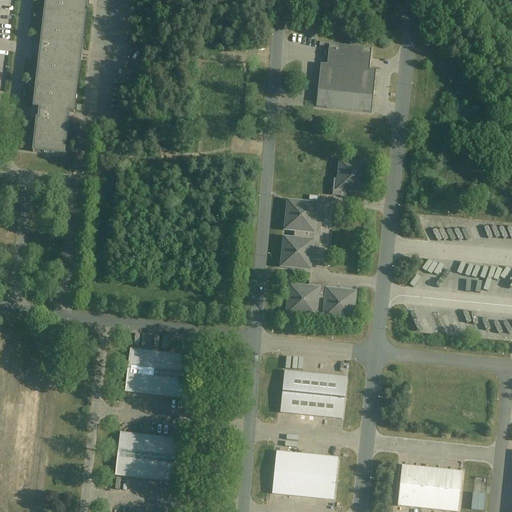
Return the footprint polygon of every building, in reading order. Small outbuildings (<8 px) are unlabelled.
[(46,0),(41,45),(39,45),(41,45),(40,55),(38,55),(40,55),(34,108),(32,107),(32,108),(34,108),(33,118),(31,118),(31,119),(37,119),(33,152),(65,156),(69,123),(67,122),(68,112),(74,113),(80,59),(78,59),(80,50),(81,50),(87,0),(46,0)] [(316,108),(372,114),(376,70),(370,69),(372,49),(329,45),(327,65),(321,64),(316,108)] [(370,163),(365,163),(340,160),(338,180),(334,179),(333,190),(338,196),(346,197),(347,191),(366,193),(370,163)] [(318,235),(320,232),(321,224),(315,223),(317,204),(287,201),(284,231),(294,232),(294,239),(283,238),(280,268),(310,271),(312,251),(318,252),(319,243),(317,240),(317,236),(318,235)] [(323,319),(348,322),(353,322),(356,292),(337,290),(337,284),(329,283),(326,285),(325,285),(320,285),(318,282),(309,281),(309,287),(289,285),(286,315),(316,318),(318,299),(325,300),(323,319)] [(131,350),(126,392),(187,399),(192,357),(131,350)] [(281,414),(342,420),(346,378),(285,372),(281,414)] [(121,434),(116,475),(177,483),(182,441),(121,434)] [(273,494),(333,501),(338,459),(277,453),(273,494)] [(398,507),(449,511),(458,511),(462,473),(402,466),(398,507)] [(486,495),(473,494),(471,510),(484,511),(486,495)]
